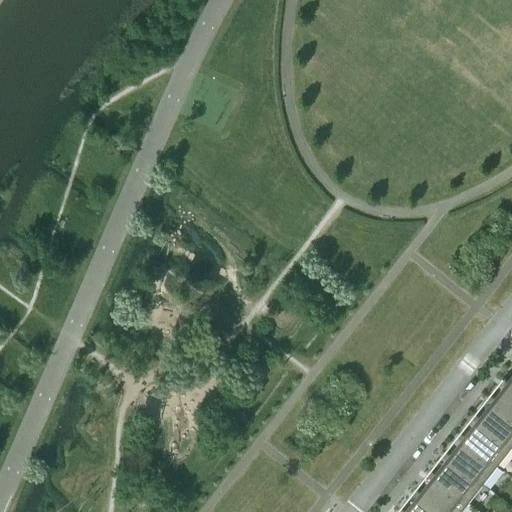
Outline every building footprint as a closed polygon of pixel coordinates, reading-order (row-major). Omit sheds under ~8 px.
[(511,384),(503,377),(488,396),(511,415),(511,384)] [(511,415),(488,396),(473,415),(511,445),(511,415)] [(511,447),(511,445),(473,415),(458,434),(498,465),(511,447)] [(498,465),(458,434),(444,453),(483,484),(498,465)] [(483,484),(444,453),(429,472),(468,503),(483,484)] [(461,511),(468,503),(429,472),(414,490),(441,511),(461,511)] [(441,511),(414,490),(399,509),(402,511),(441,511)]
